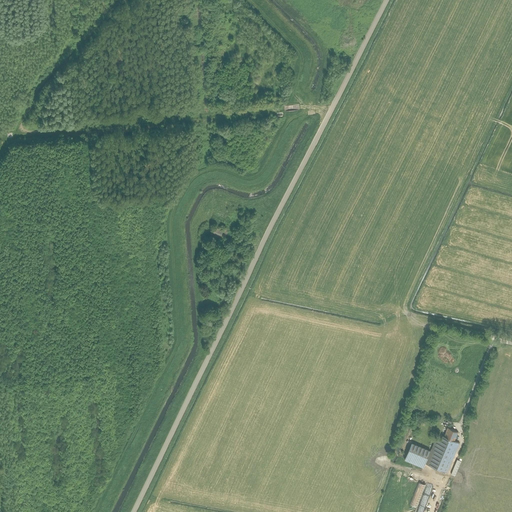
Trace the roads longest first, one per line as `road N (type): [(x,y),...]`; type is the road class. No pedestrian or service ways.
road 1 (tertiary): [(134,511),(387,0)]
road 2 (track): [(9,135),(299,107),(330,111)]
road 3 (track): [(121,0),(32,101),(0,158)]
